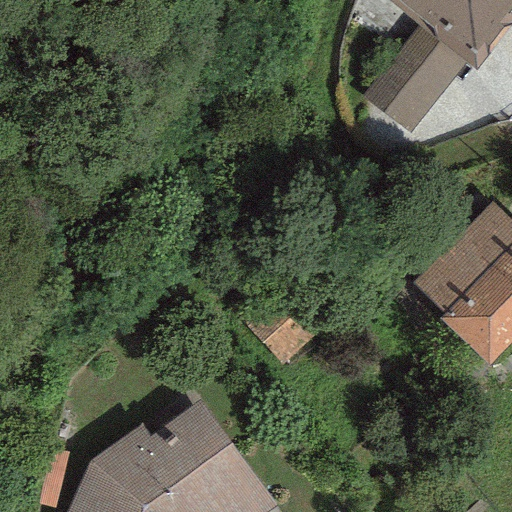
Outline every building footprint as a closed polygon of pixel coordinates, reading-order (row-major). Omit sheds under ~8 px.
[(511,0),(380,0),(474,73),(511,27),(511,19),(510,17),(511,13),(511,0)] [(360,101),(407,135),(462,67),(415,27),(360,101)] [(511,242),(511,225),(488,202),(408,284),(441,317),(511,242)] [(511,242),(441,317),(435,330),(488,374),(511,348),(511,242)] [(295,272),(239,319),(279,364),(334,317),(295,272)] [(270,511),(276,508),(201,400),(147,436),(141,423),(85,462),(63,511),(270,511)]
